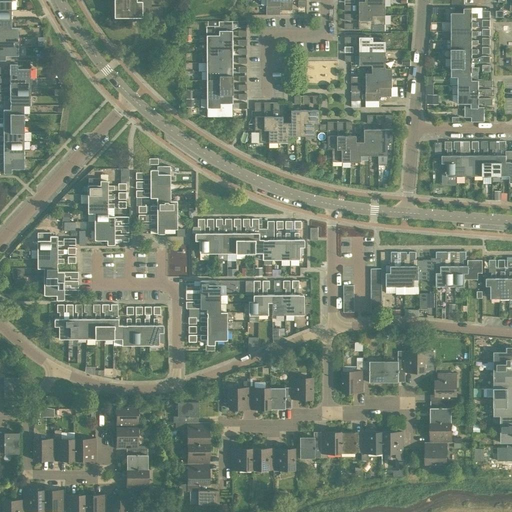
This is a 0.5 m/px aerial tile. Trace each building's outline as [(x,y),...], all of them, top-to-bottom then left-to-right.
[(113,0),(113,17),(141,17),(141,21),(151,21),(150,0),(113,0)] [(358,2),(358,11),(371,11),(371,7),(384,6),(383,0),(364,0),(364,2),(358,2)] [(0,10),(11,10),(11,1),(0,1),(0,10)] [(279,6),(266,6),(266,15),(280,15),(280,11),(292,11),(292,1),(279,1),(279,6)] [(358,11),(358,20),(371,20),(371,16),(384,16),(384,6),(371,7),(371,11),(358,11)] [(478,19),(478,18),(478,14),(472,14),(472,9),(465,9),(464,13),(452,13),(452,23),(465,23),(465,19),(472,19),(478,19)] [(0,19),(11,20),(11,10),(0,10),(0,19)] [(358,20),(358,30),(371,30),(371,31),(384,31),(384,25),(384,24),(384,16),(371,16),(371,20),(358,20)] [(0,28),(11,29),(11,28),(11,20),(0,19),(0,28)] [(472,24),(472,19),(465,19),(465,23),(452,23),(452,32),(465,32),(465,28),(472,28),(479,28),(479,24),(472,24)] [(207,27),(207,36),(219,36),(219,31),(232,31),(232,22),(219,22),(219,27),(207,27)] [(0,42),(5,42),(5,37),(17,37),(17,28),(11,28),(11,29),(0,28),(0,42)] [(452,32),(452,40),(465,41),(465,36),(472,37),(478,37),(478,32),(472,32),(472,28),(465,28),(465,32),(452,32)] [(207,36),(207,45),(219,45),(219,40),(232,40),(232,31),(219,31),(219,36),(207,36)] [(452,40),(452,49),(465,50),(465,46),(472,46),(479,46),(479,41),(472,41),(472,37),(465,36),(465,41),(452,40)] [(0,51),(5,51),(5,46),(17,47),(17,37),(5,37),(5,42),(0,42),(0,51)] [(358,38),(358,47),(371,47),(371,52),(384,52),(384,42),(372,42),(372,37),(358,38)] [(207,45),(207,54),(219,54),(219,49),(232,49),(232,40),(219,40),(219,45),(207,45)] [(0,51),(0,61),(5,61),(5,57),(18,56),(17,47),(5,46),(5,51),(0,51)] [(452,49),(452,58),(465,59),(465,55),(472,55),(479,55),(479,51),(472,51),(472,46),(465,46),(465,50),(452,49)] [(358,47),(358,56),(371,56),(371,60),(384,61),(384,52),(371,52),(371,47),(358,47)] [(207,54),(207,63),(219,63),(219,58),(232,58),(232,49),(219,49),(219,54),(207,54)] [(452,58),(452,67),(465,68),(465,63),(472,64),(472,63),(482,63),(482,56),(478,59),(472,59),(472,55),(465,55),(465,59),(452,58)] [(358,56),(359,66),(371,65),(371,70),(384,70),(384,69),(384,61),(371,60),(371,56),(358,56)] [(207,63),(207,72),(219,72),(219,67),(232,67),(232,58),(219,58),(219,63),(207,63)] [(452,67),(452,77),(459,77),(459,76),(472,77),(472,81),(478,81),(478,68),(472,68),(472,64),(465,63),(465,68),(452,67)] [(3,70),(3,75),(10,75),(17,75),(17,79),(30,79),(30,70),(17,70),(17,65),(10,65),(10,70),(3,70)] [(207,72),(207,81),(220,81),(220,76),(232,76),(232,67),(219,67),(219,72),(207,72)] [(365,73),(365,83),(378,83),(378,78),(391,78),(391,69),(384,69),(384,70),(371,70),(371,73),(365,73)] [(1,80),(1,84),(10,84),(17,84),(17,88),(30,88),(30,79),(17,79),(17,75),(10,75),(10,80),(1,80)] [(207,81),(207,90),(220,90),(220,85),(232,85),(232,76),(220,76),(220,81),(207,81)] [(459,77),(459,86),(472,86),(472,91),(478,91),(478,86),(485,86),(485,88),(492,88),(492,82),(478,82),(478,81),(472,81),(472,77),(459,76),(459,77)] [(365,83),(365,92),(378,92),(378,87),(391,87),(397,87),(401,87),(401,81),(391,81),(391,78),(378,78),(378,83),(365,83)] [(3,88),(3,93),(10,93),(17,92),(17,97),(30,97),(30,88),(17,88),(17,84),(10,84),(10,88),(3,88)] [(207,90),(207,99),(220,99),(220,94),(232,94),(232,85),(220,85),(220,90),(207,90)] [(459,86),(459,95),(471,96),(471,100),(478,100),(478,95),(485,95),(485,98),(492,98),(492,91),(478,91),(472,91),(472,86),(459,86)] [(365,92),(365,101),(378,101),(378,97),(391,97),(391,96),(391,87),(378,87),(378,92),(365,92)] [(10,102),(10,106),(24,106),(24,107),(30,107),(30,97),(17,97),(17,92),(10,93),(10,97),(3,97),(3,102),(10,102)] [(202,107),(202,108),(220,108),(220,103),(233,103),(232,94),(220,94),(220,99),(207,99),(207,107),(202,107)] [(439,94),(427,94),(427,104),(438,104),(439,94)] [(465,104),(465,109),(479,109),(479,108),(478,104),(485,104),(485,107),(492,106),(492,100),(478,100),(471,100),(471,96),(459,95),(459,104),(465,104)] [(220,108),(202,108),(202,118),(220,118),(233,118),(233,103),(220,103),(220,108)] [(0,115),(3,115),(3,120),(10,120),(10,115),(24,114),(24,107),(24,106),(10,106),(10,110),(0,110),(0,115)] [(479,109),(465,109),(465,118),(472,118),(472,122),(485,122),(485,108),(479,108),(479,109)] [(273,117),(273,130),(278,130),(278,143),(287,143),(287,136),(287,123),(283,123),(282,117),(279,117),(279,111),(273,111),(273,117)] [(287,123),(287,136),(296,136),(296,123),(300,123),(300,111),(290,111),(290,123),(287,123)] [(309,111),(300,111),(300,123),(296,123),(296,136),(305,136),(304,123),(309,123),(309,111)] [(318,111),(309,111),(309,123),(304,123),(305,136),(314,136),(314,129),(318,129),(318,124),(318,111)] [(0,124),(3,124),(3,129),(10,129),(10,123),(24,123),(24,114),(10,115),(10,120),(3,120),(0,119),(0,124)] [(264,130),(264,117),(254,117),(254,131),(259,131),(259,143),(269,143),(269,130),(264,130)] [(264,117),(264,130),(269,130),(269,143),(278,143),(278,130),(273,130),(273,117),(264,117)] [(0,133),(3,133),(3,138),(10,138),(10,133),(24,132),(24,123),(10,123),(10,129),(3,129),(0,128),(0,133)] [(363,143),(359,143),(359,156),(360,156),(368,156),(368,143),(373,143),(373,130),(363,130),(363,143)] [(382,130),(373,130),(373,143),(368,143),(368,156),(377,156),(377,143),(382,143),(382,130)] [(391,130),(382,130),(382,143),(377,143),(377,156),(387,156),(387,144),(391,144),(391,130)] [(0,142),(3,142),(3,147),(10,147),(10,141),(24,141),(24,132),(10,133),(10,138),(3,138),(0,138),(0,142)] [(355,136),(346,137),(346,149),(350,149),(351,162),(360,162),(360,156),(359,156),(359,143),(355,143),(355,136)] [(337,149),(337,137),(327,137),(327,150),(332,150),(332,162),(341,162),(341,149),(337,149)] [(346,137),(337,137),(337,149),(341,149),(341,162),(351,162),(350,149),(346,149),(346,137)] [(0,151),(3,151),(3,156),(10,156),(10,151),(24,150),(24,141),(10,141),(10,147),(3,147),(0,146),(0,151)] [(447,176),(457,176),(457,163),(452,163),(452,156),(452,142),(445,142),(445,150),(448,150),(448,156),(442,156),(442,163),(442,172),(447,172),(447,176)] [(457,176),(466,176),(465,163),(461,163),(461,156),(461,142),(454,142),(454,150),(456,150),(456,156),(452,156),(452,163),(457,163),(457,176)] [(466,176),(475,176),(474,163),(470,163),(470,156),(470,142),(463,142),(463,150),(465,150),(465,156),(461,156),(461,163),(465,163),(466,176)] [(475,176),(484,176),(483,163),(479,163),(479,156),(479,142),(472,142),(472,150),(475,150),(475,156),(470,156),(470,163),(474,163),(475,176)] [(484,176),(493,176),(492,163),(488,163),(488,156),(488,142),(481,142),(481,150),(484,150),(484,156),(479,156),(479,163),(483,163),(484,176)] [(493,176),(502,176),(501,163),(497,163),(497,156),(497,142),(490,142),(490,150),(492,150),(492,156),(488,156),(488,163),(492,163),(493,176)] [(502,176),(510,176),(510,151),(506,151),(506,142),(499,142),(499,150),(502,150),(502,156),(497,156),(497,163),(501,163),(502,176)] [(0,159),(3,160),(3,164),(10,164),(10,159),(24,159),(24,150),(10,151),(10,156),(3,156),(0,155),(0,159)] [(3,164),(0,164),(0,169),(3,169),(3,174),(11,174),(11,169),(25,169),(24,159),(10,159),(10,164),(3,164)] [(136,180),(150,180),(157,180),(157,184),(170,184),(170,175),(170,165),(150,164),(150,170),(150,175),(144,175),(144,173),(136,173),(136,180)] [(87,186),(87,195),(100,195),(100,191),(108,191),(114,191),(114,186),(107,186),(107,181),(100,181),(100,178),(88,178),(88,186),(87,186)] [(136,189),(150,189),(150,188),(157,188),(157,193),(170,193),(170,184),(157,184),(157,180),(150,180),(150,184),(144,184),(144,182),(136,182),(136,189)] [(157,198),(157,202),(170,202),(170,193),(157,193),(157,188),(150,188),(150,189),(150,193),(144,193),(144,191),(136,191),(136,198),(150,198),(157,198)] [(87,195),(87,204),(100,204),(100,200),(108,200),(114,200),(114,196),(108,196),(108,191),(100,191),(100,195),(87,195)] [(88,214),(94,214),(94,213),(108,213),(108,209),(114,209),(114,204),(108,204),(108,200),(100,200),(100,204),(87,204),(88,214)] [(157,212),(157,216),(164,216),(164,211),(177,211),(177,202),(170,202),(157,202),(157,206),(150,206),(150,212),(157,212)] [(150,216),(150,221),(157,221),(157,224),(157,225),(164,225),(164,220),(177,220),(177,211),(164,211),(164,216),(157,216),(150,216)] [(94,213),(94,214),(94,222),(107,222),(107,227),(114,226),(114,222),(120,222),(120,224),(128,224),(128,217),(114,217),(108,217),(108,213),(94,213)] [(227,254),(236,254),(236,241),(231,241),(231,234),(231,219),(225,220),(225,228),(227,228),(227,234),(222,234),(222,241),(227,241),(227,254)] [(236,254),(245,254),(245,241),(240,241),(240,234),(240,219),(233,220),(233,227),(235,227),(236,234),(231,234),(231,241),(236,241),(236,254)] [(146,225),(146,229),(150,229),(157,229),(157,234),(161,234),(165,234),(165,230),(175,230),(177,230),(178,230),(178,229),(177,220),(164,220),(164,225),(157,225),(157,224),(146,225)] [(200,254),(209,254),(209,241),(204,241),(204,234),(204,220),(198,220),(198,228),(200,228),(200,234),(195,234),(195,242),(199,242),(200,254)] [(209,254),(218,254),(218,241),(213,241),(213,234),(213,220),(207,220),(207,228),(209,228),(209,234),(204,234),(204,241),(209,241),(209,254)] [(218,254),(227,254),(227,241),(222,241),(222,234),(222,220),(215,220),(215,228),(218,228),(218,234),(213,234),(213,241),(218,241),(218,254)] [(245,254),(254,254),(254,241),(249,241),(249,234),(249,220),(242,220),(242,227),(244,227),(244,234),(240,234),(240,241),(245,241),(245,254)] [(249,234),(249,241),(254,241),(254,254),(263,254),(263,240),(259,240),(259,234),(258,234),(258,220),(252,220),(252,227),(254,227),(254,234),(249,234)] [(75,230),(75,222),(63,222),(63,230),(75,230)] [(94,222),(94,231),(107,231),(107,235),(114,235),(114,230),(120,230),(120,233),(128,233),(128,226),(114,226),(107,227),(107,222),(94,222)] [(263,260),(272,260),(272,248),(277,248),(277,240),(274,240),(274,229),(267,229),(267,234),(267,240),(263,240),(263,254),(263,260)] [(107,231),(94,231),(94,241),(106,241),(106,245),(114,245),(114,239),(120,239),(120,242),(128,242),(128,235),(114,235),(107,235),(107,231)] [(294,234),(294,240),(295,240),(295,247),(290,247),(290,260),(300,260),(299,247),(304,247),(304,240),(299,240),(299,233),(294,234)] [(272,248),(272,260),(281,260),(281,248),(285,248),(285,240),(281,240),(281,234),(276,234),(277,240),(277,248),(272,248)] [(285,234),(285,240),(285,248),(281,248),(281,260),(290,260),(290,247),(295,247),(295,240),(294,240),(290,240),(290,234),(285,234)] [(37,240),(37,250),(50,250),(50,246),(57,246),(64,246),(64,239),(57,239),(57,236),(49,236),(49,240),(37,240)] [(37,250),(37,259),(50,259),(50,254),(57,254),(57,255),(64,254),(64,250),(57,250),(57,246),(50,246),(50,250),(37,250)] [(437,280),(437,286),(446,286),(447,273),(451,273),(451,266),(446,266),(446,260),(449,260),(449,252),(442,252),(442,259),(442,266),(442,273),(437,273),(437,280)] [(451,252),(451,266),(451,273),(447,273),(446,286),(455,286),(455,273),(460,273),(460,266),(459,266),(455,266),(455,260),(457,260),(457,252),(451,252)] [(459,253),(459,266),(460,266),(460,273),(455,273),(455,286),(465,286),(465,280),(469,280),(469,266),(468,266),(464,266),(464,260),(466,260),(466,252),(459,253)] [(401,267),(396,267),(396,260),(399,260),(399,253),(392,253),(392,267),(392,273),(387,273),(387,286),(396,286),(397,273),(401,273),(401,267)] [(401,253),(401,267),(401,273),(397,273),(396,286),(405,286),(405,273),(410,273),(410,266),(409,266),(405,266),(405,260),(407,260),(407,253),(401,253)] [(405,273),(405,286),(415,286),(415,280),(419,280),(419,266),(418,266),(414,266),(414,260),(417,260),(417,253),(409,253),(409,266),(410,266),(410,273),(405,273)] [(37,268),(44,268),(57,268),(57,263),(64,263),(64,259),(57,259),(57,255),(57,254),(50,254),(50,259),(37,259),(37,268)] [(418,260),(418,266),(419,266),(419,280),(437,280),(437,273),(442,273),(442,266),(442,259),(437,259),(432,259),(432,260),(418,260)] [(468,260),(468,266),(469,266),(469,280),(478,280),(478,273),(482,273),(482,260),(468,260)] [(44,268),(44,276),(57,276),(57,282),(64,282),(64,277),(70,277),(70,279),(78,279),(78,272),(64,273),(64,272),(57,272),(57,268),(44,268)] [(497,278),(497,272),(492,272),(492,279),(487,279),(487,286),(491,286),(491,298),(501,298),(501,285),(497,285),(497,278)] [(501,278),(497,278),(497,285),(501,285),(501,298),(510,298),(510,285),(505,285),(505,278),(505,272),(501,272),(501,278)] [(44,276),(44,285),(57,285),(57,290),(64,290),(64,285),(70,285),(70,288),(78,288),(78,282),(64,282),(57,282),(57,276),(44,276)] [(186,291),(200,290),(208,290),(208,295),(221,295),(221,286),(208,286),(208,281),(200,281),(200,286),(194,286),(194,284),(186,284),(186,291)] [(249,312),(249,315),(259,315),(259,302),(264,302),(264,295),(264,281),(262,281),(262,295),(258,295),(257,295),(257,288),(260,288),(259,281),(254,281),(254,295),(254,302),(249,302),(249,308),(249,312)] [(259,302),(259,315),(268,315),(268,309),(272,309),(272,295),(268,295),(268,289),(270,289),(270,281),(264,281),(264,295),(264,302),(259,302)] [(272,295),(272,309),(276,309),(276,315),(285,315),(285,302),(281,302),(281,295),(281,281),(274,281),(274,289),(274,295),(272,295)] [(281,295),(281,302),(285,302),(285,315),(294,315),(294,302),(290,302),(290,295),(290,281),(283,281),(283,289),(285,289),(285,295),(281,295)] [(295,295),(290,295),(290,302),(294,302),(294,315),(304,315),(304,295),(299,295),(299,281),(292,281),(292,289),(295,289),(295,295)] [(57,285),(44,285),(44,295),(56,295),(56,300),(64,300),(64,294),(70,294),(70,297),(78,297),(78,290),(64,290),(57,290),(57,285)] [(186,299),(200,299),(208,299),(207,304),(221,304),(221,295),(208,295),(208,290),(200,290),(200,295),(194,295),(194,293),(186,293),(186,299)] [(207,309),(207,313),(221,313),(221,304),(207,304),(208,299),(200,299),(200,304),(194,304),(194,302),(186,302),(186,308),(200,308),(200,309),(207,309)] [(59,340),(69,340),(69,326),(64,326),(64,319),(65,319),(64,305),(58,305),(58,313),(60,313),(60,319),(54,319),(54,327),(59,327),(59,340)] [(69,340),(78,340),(78,326),(73,326),(73,319),(73,305),(67,305),(67,313),(69,313),(69,319),(65,319),(64,319),(64,326),(69,326),(69,340)] [(78,340),(87,340),(87,326),(82,326),(82,319),(82,305),(75,305),(76,313),(78,313),(78,319),(73,319),(73,326),(78,326),(78,340)] [(87,340),(96,339),(96,326),(91,326),(91,319),(91,305),(85,305),(85,312),(87,312),(87,319),(82,319),(82,326),(87,326),(87,340)] [(96,339),(105,339),(105,326),(100,326),(100,319),(100,305),(93,305),(93,313),(96,313),(96,319),(91,319),(91,326),(96,326),(96,339)] [(100,319),(100,326),(105,326),(105,339),(114,339),(114,326),(109,326),(109,319),(109,305),(102,305),(102,313),(105,313),(105,319),(100,319)] [(109,319),(109,326),(114,326),(114,339),(122,339),(123,339),(123,338),(123,325),(118,326),(118,305),(112,305),(112,311),(109,311),(109,319)] [(207,322),(207,326),(207,327),(214,327),(214,322),(227,322),(227,313),(221,313),(207,313),(207,317),(200,317),(200,322),(207,322)] [(122,339),(122,346),(132,346),(132,333),(137,333),(137,326),(132,326),(132,319),(127,319),(127,325),(123,325),(123,338),(123,339),(122,339)] [(132,333),(132,346),(141,346),(141,333),(145,333),(145,325),(141,325),(141,319),(137,319),(137,326),(137,333),(132,333)] [(141,333),(141,346),(150,346),(150,333),(154,333),(155,325),(150,325),(150,319),(146,319),(146,325),(145,325),(145,333),(141,333)] [(150,333),(150,346),(160,346),(160,333),(164,333),(164,325),(159,325),(159,319),(155,319),(155,325),(154,333),(150,333)] [(207,331),(207,335),(207,336),(214,336),(214,331),(227,331),(227,322),(214,322),(214,327),(207,327),(207,326),(201,326),(201,331),(207,331)] [(207,336),(207,335),(201,335),(201,340),(207,340),(207,345),(214,345),(214,341),(227,341),(227,331),(214,331),(214,336),(207,336)] [(494,353),(494,362),(507,362),(507,357),(511,357),(511,347),(507,348),(507,353),(494,353)] [(405,351),(405,361),(405,372),(426,372),(426,351),(405,351)] [(494,362),(494,371),(508,371),(508,367),(511,366),(511,357),(507,357),(507,362),(494,362)] [(364,382),(364,361),(356,361),(357,371),(343,371),(343,392),(364,392),(364,382)] [(384,361),(364,361),(364,382),(384,382),(384,361)] [(405,361),(384,361),(384,382),(405,382),(405,372),(405,361)] [(494,371),(494,380),(507,380),(507,376),(511,375),(511,366),(508,367),(508,371),(494,371)] [(291,378),(291,388),(291,399),(312,399),(312,378),(297,378),(297,369),(291,369),(291,378)] [(436,380),(436,401),(436,402),(452,401),(452,402),(457,402),(457,380),(457,373),(437,373),(437,380),(436,380)] [(494,380),(495,389),(508,389),(508,384),(511,384),(511,375),(507,376),(507,380),(494,380)] [(18,377),(0,377),(0,398),(18,398),(18,377)] [(250,409),(250,388),(250,379),(246,379),(247,381),(243,381),(243,388),(229,388),(229,409),(250,409)] [(495,389),(495,398),(508,398),(508,393),(511,393),(511,384),(508,384),(508,389),(495,389)] [(271,388),(250,388),(250,409),(270,409),(271,388)] [(291,388),(271,388),(270,409),(291,409),(291,399),(291,388)] [(495,398),(495,407),(508,407),(508,402),(511,402),(511,393),(508,393),(508,398),(495,398)] [(430,401),(430,422),(452,422),(452,408),(458,408),(458,402),(457,402),(452,402),(452,401),(436,402),(436,401),(430,401)] [(175,423),(187,423),(198,423),(198,422),(198,402),(177,402),(177,416),(173,416),(173,423),(175,423)] [(495,416),(502,416),(511,415),(511,402),(508,402),(508,407),(495,407),(495,416)] [(116,407),(116,427),(137,428),(137,407),(116,407)] [(502,416),(502,425),(511,424),(511,415),(502,416)] [(187,429),(187,443),(209,443),(208,422),(198,422),(198,423),(187,423),(175,423),(175,429),(187,429)] [(430,422),(430,442),(447,442),(447,443),(452,443),(452,422),(430,422)] [(511,424),(502,425),(502,434),(511,433),(511,424)] [(116,449),(127,449),(138,448),(137,448),(137,428),(116,427),(116,449)] [(54,460),(54,430),(53,430),(53,439),(33,439),(33,460),(54,460)] [(61,430),(54,430),(54,460),(75,460),(75,439),(61,439),(61,430)] [(0,432),(0,453),(18,454),(18,433),(0,432)] [(321,453),(341,453),(341,432),(320,432),(320,437),(320,453),(321,453)] [(341,453),(361,453),(361,432),(341,432),(341,453)] [(361,453),(381,453),(382,432),(361,432),(361,453)] [(382,432),(381,453),(395,453),(395,457),(398,460),(402,460),(402,453),(402,432),(382,432)] [(508,443),(508,447),(511,447),(511,433),(502,434),(502,443),(508,443)] [(321,458),(321,453),(320,453),(320,437),(299,437),(299,458),(321,458)] [(95,439),(75,439),(75,460),(95,460),(95,439)] [(430,442),(426,442),(426,463),(447,463),(447,443),(447,442),(430,442)] [(180,464),(209,464),(209,443),(187,443),(188,464),(180,464)] [(127,449),(127,469),(148,469),(148,448),(137,448),(138,448),(127,449)] [(253,469),(253,448),(232,448),(232,469),(253,469)] [(273,448),(253,448),(253,469),(273,469),(273,448)] [(294,448),(273,448),(273,469),(294,469),(294,448)] [(188,484),(198,484),(209,484),(209,464),(180,464),(180,470),(188,470),(188,484)] [(148,469),(127,469),(127,490),(148,490),(148,469)] [(198,484),(198,505),(219,505),(219,484),(209,484),(198,484)] [(23,490),(23,500),(24,500),(24,511),(29,511),(30,511),(44,511),(44,490),(23,490)] [(64,490),(44,490),(44,511),(58,511),(57,511),(64,511),(64,495),(64,490)] [(64,511),(85,511),(85,495),(64,495),(64,511)] [(106,495),(85,495),(85,511),(105,511),(106,500),(106,495)] [(24,500),(23,500),(3,500),(2,511),(24,511),(24,500)] [(126,511),(126,500),(106,500),(105,511),(126,511)]
